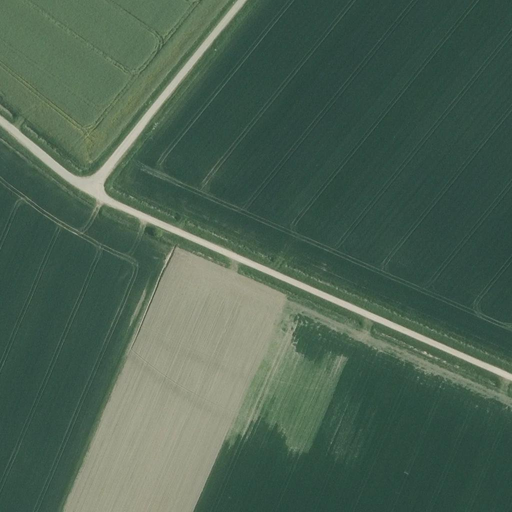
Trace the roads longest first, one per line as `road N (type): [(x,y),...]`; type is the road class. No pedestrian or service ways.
road 1 (track): [(88,194),(511,379)]
road 2 (unclassified): [(0,122),(88,194),(245,0)]
